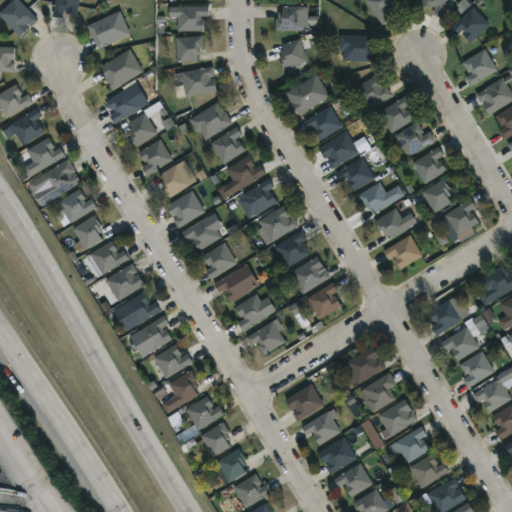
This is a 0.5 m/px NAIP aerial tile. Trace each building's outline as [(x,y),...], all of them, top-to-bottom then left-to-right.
[(19,0),(37,19),(30,26),(27,22),(25,24),(28,27),(19,36),(0,16),(0,10),(11,0),(19,0)] [(78,0),(76,15),(65,13),(66,10),(62,9),(60,18),(52,17),(54,0),(78,0)] [(384,23),(382,25),(364,0),(395,0),(398,3),(389,10),(394,16),(384,23)] [(446,0),(441,17),(432,14),(434,7),(431,6),(430,9),(420,5),(421,0),(446,0)] [(301,7),(300,30),(274,30),(274,18),(276,18),(276,12),(280,12),(280,5),(301,6),(301,7)] [(490,24),(470,42),(462,34),(464,32),(462,30),(457,35),(450,28),(473,6),(490,24)] [(208,7),(208,16),(200,16),(200,19),(203,19),(203,31),(177,31),(177,17),(172,17),(172,7),(208,7)] [(130,33),(97,48),(87,25),(120,10),(130,33)] [(372,45),(373,61),(342,61),(342,50),(339,50),(339,35),(373,36),(372,45)] [(197,61),(177,62),(175,38),(201,36),(202,47),(200,47),(201,54),(196,54),(197,61)] [(307,62),(284,70),(280,57),(282,57),(280,51),(283,50),(281,44),(300,38),(307,62)] [(9,60),(9,62),(14,62),(14,72),(0,72),(0,46),(14,47),(13,60),(9,60)] [(142,70),(111,89),(98,67),(129,48),(142,70)] [(497,70),(470,86),(465,77),(471,73),(470,70),(467,72),(461,63),(484,48),(497,70)] [(210,77),(210,79),(215,78),(217,91),(186,96),(182,71),(213,66),(214,77),(210,77)] [(511,80),(507,84),(511,92),(511,101),(488,115),(482,104),(486,102),(485,100),(480,103),(476,94),(504,77),(505,78),(511,75),(508,70),(511,67),(511,80)] [(382,88),(386,86),(391,95),(364,112),(350,89),(377,73),(384,84),(381,86),(382,88)] [(329,96),(297,115),(284,93),(315,74),(329,96)] [(149,103),(114,125),(108,116),(115,112),(113,109),(110,111),(104,101),(136,81),(149,103)] [(18,95),(20,98),(27,94),(32,103),(5,118),(0,108),(0,92),(15,84),(20,94),(18,95)] [(403,108),(405,110),(407,109),(413,120),(391,133),(378,111),(405,95),(410,104),(403,108)] [(159,101),(163,108),(165,107),(168,112),(162,116),(159,111),(148,118),(158,134),(135,147),(129,137),(131,136),(127,130),(130,128),(127,123),(144,112),(143,110),(159,101)] [(222,111),(224,111),(231,123),(204,141),(198,132),(196,134),(188,120),(216,102),(222,111)] [(330,105),(343,126),(319,141),(312,130),(316,128),(315,126),(308,130),(302,121),(330,105)] [(511,134),(503,140),(498,131),(506,127),(504,125),(502,127),(495,116),(511,106),(511,134)] [(34,123),(37,122),(43,132),(22,145),(14,134),(7,138),(2,130),(35,108),(40,116),(33,120),(34,123)] [(422,135),(430,131),(435,140),(408,157),(395,135),(418,121),(424,132),(421,133),(422,135)] [(236,139),(237,140),(239,139),(245,150),(223,164),(210,143),(237,126),(241,135),(236,139)] [(359,152),(332,169),(327,161),(331,158),(330,156),(326,159),(320,147),(347,131),(359,152)] [(51,149),(52,151),(59,147),(64,156),(27,178),(21,168),(32,162),(25,150),(47,137),(53,148),(51,149)] [(172,159),(145,176),(140,167),(147,163),(145,161),(143,162),(137,152),(160,138),(172,159)] [(437,159),(438,161),(441,160),(447,171),(424,184),(412,163),(438,147),(443,155),(437,159)] [(252,167),(254,169),(260,165),(265,173),(239,189),(226,169),(248,156),(254,166),(252,167)] [(362,156),(375,178),(354,191),(347,180),(349,179),(347,177),(340,181),(335,173),(362,156)] [(74,172),(80,182),(50,200),(46,194),(37,200),(27,183),(67,159),(75,171),(74,172)] [(189,185),(166,199),(158,182),(162,180),(158,174),(177,164),(189,185)] [(267,191),(268,193),(270,192),(276,203),(255,216),(242,195),(268,178),(273,187),(267,191)] [(451,203),(433,213),(421,191),(443,179),(449,188),(446,189),(450,196),(448,197),(451,203)] [(392,203),(375,213),(372,208),(368,210),(365,205),(362,206),(356,196),(380,182),(392,203)] [(83,199),(84,202),(90,199),(96,207),(69,224),(56,203),(78,189),(84,198),(83,199)] [(205,212),(177,229),(171,220),(176,217),(175,216),(171,218),(165,206),(192,190),(205,212)] [(469,213),(472,212),(478,223),(456,236),(443,215),(471,198),(476,207),(468,212),(469,213)] [(287,217),(288,219),(292,217),(298,226),(265,245),(258,230),(263,228),(258,221),(284,204),(291,216),(287,217)] [(409,228),(392,239),(389,234),(386,236),(383,231),(380,233),(374,221),(397,207),(409,228)] [(225,235),(198,251),(192,241),(194,240),(192,237),(186,241),(181,233),(213,213),(225,235)] [(100,240),(78,254),(72,244),(78,241),(71,229),(93,215),(100,225),(97,227),(100,231),(96,233),(100,240)] [(298,243),(300,246),(303,244),(309,255),(286,268),(274,246),(301,230),(306,239),(298,243)] [(422,256),(399,271),(393,260),(395,258),(394,256),(388,260),(382,252),(409,235),(422,256)] [(114,252),(116,254),(122,250),(128,259),(101,275),(88,254),(111,240),(117,250),(114,252)] [(237,264),(210,280),(205,271),(212,267),(210,264),(208,266),(202,256),(225,242),(237,264)] [(320,270),(321,272),(325,269),(330,278),(303,295),(290,273),(317,257),(323,267),(320,270)] [(132,274),(133,276),(137,274),(144,285),(114,304),(100,282),(130,263),(136,272),(132,274)] [(502,265),(508,275),(511,272),(511,289),(485,307),(477,295),(486,289),(479,279),(502,265)] [(240,268),(252,289),(229,303),(223,292),(226,290),(225,289),(218,293),(213,285),(240,268)] [(332,295),(333,297),(335,296),(341,306),(319,319),(307,298),(333,283),(338,291),(332,295)] [(146,304),(147,306),(153,302),(159,311),(134,326),(122,306),(142,293),(148,302),(146,304)] [(256,294),(262,304),(266,301),(273,311),(242,330),(237,322),(244,318),(242,315),(240,316),(234,307),(256,294)] [(511,326),(504,331),(499,321),(506,316),(500,305),(511,296),(511,326)] [(450,299),(457,311),(464,307),(469,315),(436,335),(431,326),(438,322),(436,320),(434,321),(428,312),(450,299)] [(162,327),(164,330),(165,329),(171,338),(149,352),(137,331),(164,315),(168,323),(162,327)] [(285,341),(263,355),(256,345),(259,343),(258,340),(251,345),(246,337),(272,320),(285,341)] [(479,347),(457,361),(450,350),(452,349),(451,347),(446,351),(440,342),(466,326),(479,347)] [(179,355),(180,357),(187,353),(191,361),(164,377),(152,357),(175,343),(181,353),(179,355)] [(376,358),(376,359),(380,357),(385,366),(353,385),(348,377),(353,374),(345,361),(372,344),(379,356),(376,358)] [(494,370),(467,387),(462,378),(469,374),(468,372),(465,374),(459,364),(482,351),(494,370)] [(197,394),(167,413),(162,403),(176,395),(169,383),(190,369),(196,378),(194,380),(198,386),(194,388),(197,394)] [(396,398),(372,412),(365,398),(367,397),(362,388),(389,371),(396,383),(390,387),(396,398)] [(511,398),(489,412),(483,403),(485,401),(484,399),(476,403),(471,395),(498,377),(511,398)] [(324,404),(297,421),(292,412),(296,409),(295,408),(291,410),(284,398),(311,382),(324,404)] [(210,406),(212,408),(218,404),(223,413),(198,429),(200,431),(179,444),(174,435),(193,423),(184,408),(206,395),(212,404),(210,406)] [(408,411),(409,412),(412,410),(417,418),(390,436),(377,414),(405,397),(412,409),(408,411)] [(511,431),(500,439),(495,430),(501,426),(500,425),(497,426),(491,416),(511,403),(511,431)] [(334,407),(338,415),(333,418),(340,430),(318,444),(312,434),(314,433),(313,430),(307,434),(301,426),(334,407)] [(229,445),(213,455),(200,434),(223,420),(229,431),(227,432),(230,437),(226,439),(229,445)] [(420,440),(423,439),(429,449),(407,463),(401,451),(393,456),(387,446),(420,426),(425,434),(418,438),(420,440)] [(357,457),(330,474),(325,465),(328,463),(327,461),(324,463),(317,452),(344,435),(357,457)] [(245,471),(228,482),(215,460),(238,446),(244,457),(241,459),(244,464),(241,465),(245,471)] [(437,466),(444,462),(449,471),(422,487),(410,466),(432,453),(437,463),(436,464),(437,466)] [(373,482),(351,497),(345,486),(347,485),(345,482),(339,486),(334,478),(361,461),(373,482)] [(260,484),(261,486),(267,482),(273,490),(246,506),(234,486),(256,473),(262,483),(260,484)] [(454,478),(458,485),(455,487),(456,489),(459,487),(466,498),(443,511),(437,511),(431,503),(424,507),(418,497),(454,478)] [(376,488),(385,502),(390,499),(394,505),(382,511),(364,511),(362,510),(359,511),(353,502),(376,488)] [(450,511),(468,501),(475,511),(450,511)] [(248,511),(265,502),(272,511),(248,511)]
